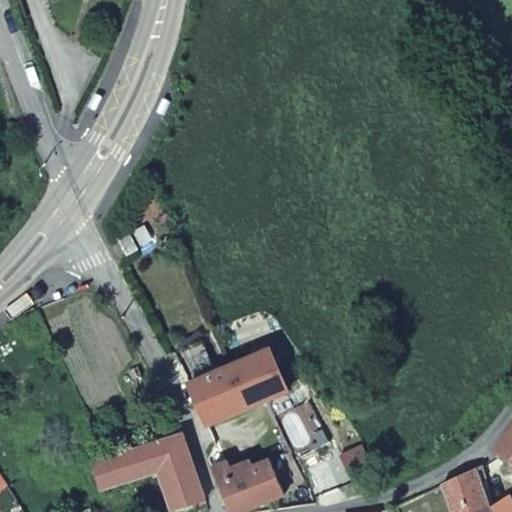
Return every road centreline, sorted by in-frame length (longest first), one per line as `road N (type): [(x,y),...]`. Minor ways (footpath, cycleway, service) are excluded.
road 1 (residential): [(71,198),(78,230),(160,361),(222,511)]
road 2 (secondary): [(71,198),(130,101),(164,0)]
road 3 (residential): [(327,511),(408,492),(480,447),(511,408)]
road 4 (residential): [(71,198),(0,6)]
